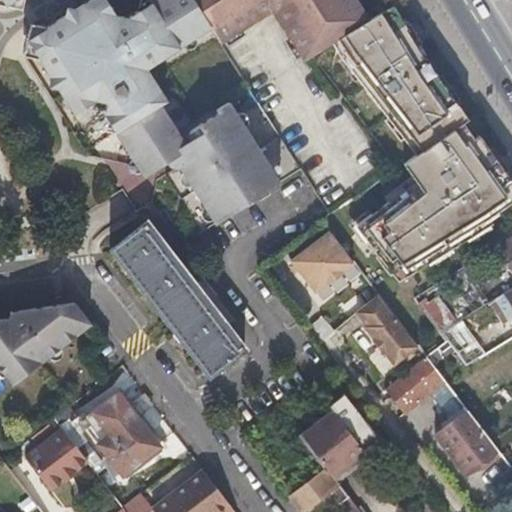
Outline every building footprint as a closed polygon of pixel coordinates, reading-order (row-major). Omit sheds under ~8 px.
[(153,0),(130,16),(124,29),(113,28),(114,14),(105,0),(89,0),(25,41),(73,115),(94,100),(106,104),(104,114),(137,167),(153,169),(164,162),(171,158),(214,225),(277,183),(227,103),(215,112),(217,115),(188,134),(188,142),(184,144),(159,105),(165,101),(140,62),(142,60),(145,62),(154,63),(207,29),(190,0),(153,0)] [(190,0),(207,29),(218,45),(268,12),(300,62),(310,57),(366,22),(352,0),(190,0)] [(488,29),(497,25),(485,0),(482,0),(476,3),(488,29)] [(404,8),(346,44),(416,155),(407,160),(420,180),(359,218),(400,283),(511,212),(511,180),(476,124),(477,124),(404,8)] [(244,349),(146,223),(108,252),(205,379),(244,349)] [(328,233),(290,262),(313,293),(326,283),(327,285),(340,275),(339,274),(352,264),(328,233)] [(511,239),(494,252),(511,279),(511,239)] [(511,289),(503,295),(511,307),(511,310),(509,313),(511,318),(511,289)] [(390,366),(415,347),(398,326),(386,309),(378,299),(377,297),(354,314),(364,327),(362,328),(371,341),(370,342),(379,354),(381,353),(390,366)] [(422,310),(440,334),(453,326),(434,301),(426,306),(423,301),(418,305),(422,310)] [(0,373),(10,387),(88,326),(71,304),(8,313),(3,319),(0,319),(0,373)] [(464,328),(459,322),(453,326),(440,334),(448,344),(466,368),(472,364),(479,360),(458,332),(464,328)] [(394,407),(401,416),(442,383),(428,364),(425,361),(424,359),(383,392),(394,407)] [(347,384),(335,369),(323,378),(335,392),(347,384)] [(158,450),(117,395),(80,423),(121,478),(158,450)] [(324,470),(333,482),(376,449),(372,443),(375,440),(342,398),(295,434),(324,470)] [(478,471),(498,457),(463,410),(442,426),(443,432),(434,438),(462,476),(474,467),(478,471)] [(69,426),(25,454),(52,494),(96,466),(69,426)] [(285,499),(294,511),(301,511),(329,492),(343,511),(356,511),(333,482),(324,470),(285,499)] [(391,487),(399,501),(423,483),(413,470),(391,487)] [(225,511),(230,509),(201,473),(150,511),(151,511),(225,511)]
